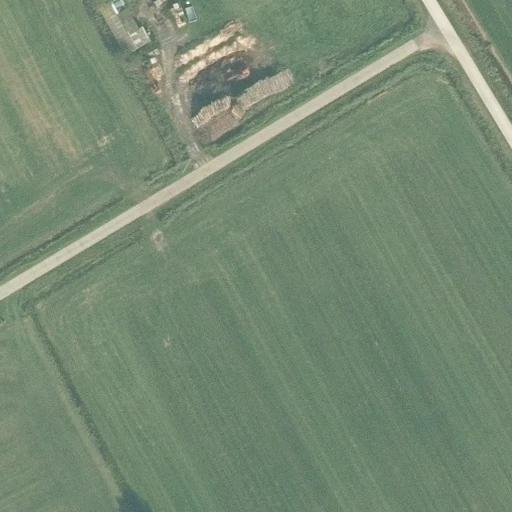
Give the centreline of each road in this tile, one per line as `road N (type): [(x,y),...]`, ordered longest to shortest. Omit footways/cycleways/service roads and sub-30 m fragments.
road 1 (unclassified): [(0,298),(446,28)]
road 2 (unclassified): [(511,136),(446,28)]
